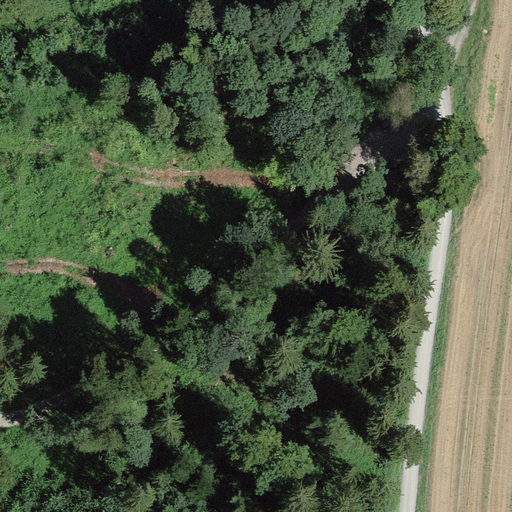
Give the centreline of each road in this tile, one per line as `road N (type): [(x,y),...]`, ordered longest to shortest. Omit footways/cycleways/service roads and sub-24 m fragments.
road 1 (track): [(473,0),(442,77),(209,306),(100,374),(0,415)]
road 2 (track): [(403,511),(447,136),(442,77),(413,0)]
